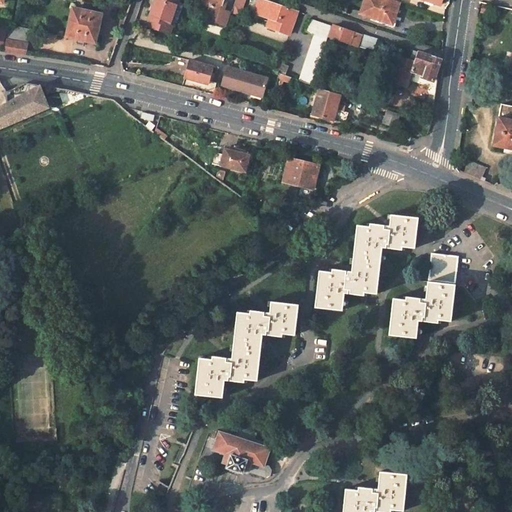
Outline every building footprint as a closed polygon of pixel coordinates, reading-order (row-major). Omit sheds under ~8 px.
[(92,1),(86,0),(83,0),(82,8),(73,6),(67,36),(95,41),(101,12),(90,10),(92,1)] [(178,0),(177,0),(156,0),(150,19),(153,20),(150,27),(172,35),(174,27),(177,28),(184,5),(178,0)] [(205,18),(226,25),(230,12),(223,10),(226,2),(222,0),(221,0),(201,0),(201,2),(210,5),(205,18)] [(234,0),(231,10),(240,13),(243,0),(234,0)] [(255,8),(258,0),(250,0),(249,6),(255,8)] [(279,4),(266,0),(258,0),(255,8),(254,11),(270,17),(278,19),(274,28),(289,33),(297,10),(279,4)] [(393,23),(399,3),(391,0),(365,0),(361,12),(371,15),(371,16),(393,23)] [(278,19),(270,17),(268,26),(274,28),(278,19)] [(331,24),(310,18),(306,30),(314,33),(299,79),(312,83),(331,24)] [(329,36),(351,43),(359,45),(361,39),(363,33),(333,24),(329,36)] [(33,30),(11,26),(8,38),(30,43),(33,30)] [(378,37),(363,33),(361,39),(375,44),(378,37)] [(30,43),(8,38),(5,49),(27,53),(30,43)] [(416,60),(412,59),(404,56),(395,81),(407,85),(409,79),(437,88),(436,80),(439,70),(438,69),(441,58),(419,51),(416,60)] [(212,67),(189,59),(184,75),(207,83),(212,67)] [(261,98),(266,79),(225,67),(219,85),(261,98)] [(281,77),(288,79),(289,75),(276,71),(274,77),(279,79),(281,77)] [(0,128),(50,107),(40,84),(0,105),(0,128)] [(339,94),(318,88),(315,96),(319,97),(314,115),(332,120),(332,119),(339,121),(341,113),(334,111),(339,94)] [(311,114),(314,115),(319,97),(315,96),(311,114)] [(511,106),(501,104),(492,145),(504,148),(511,149),(511,106)] [(399,113),(387,109),(382,122),(395,126),(399,113)] [(249,172),(253,154),(227,148),(225,155),(218,153),(215,165),(249,172)] [(320,164),(286,156),(280,179),(315,188),(320,164)] [(486,167),(469,159),(463,172),(480,179),(481,175),(482,176),(486,167)] [(320,272),(316,308),(343,311),(346,294),(365,296),(365,293),(377,295),(383,249),(403,251),(403,247),(416,249),(420,219),(392,215),(391,225),(381,224),(373,223),(372,227),(359,225),(352,272),(342,271),(332,270),(332,273),(320,272)] [(451,323),(459,258),(432,255),(427,299),(408,297),(407,301),(395,299),(391,337),(417,340),(419,323),(428,324),(438,325),(438,322),(451,323)] [(252,313),(239,312),(234,358),(223,357),(215,356),(214,360),(201,358),(197,395),(224,398),(226,381),(239,382),(239,378),(259,381),(264,334),(283,337),(284,332),(297,334),(300,306),(273,303),(272,313),(252,310),(252,313)] [(259,433),(242,428),(239,437),(221,431),(215,450),(228,454),(225,463),(230,465),(229,469),(246,474),(247,470),(266,477),(272,475),(273,471),(272,468),(267,466),(272,449),(273,448),(256,442),(257,439),(259,433)] [(277,445),(257,439),(256,442),(273,448),(272,449),(275,450),(277,445)] [(372,511),(373,509),(394,511),(395,507),(407,509),(411,475),(381,471),(378,488),(366,487),(360,486),(360,490),(347,488),(344,511),(372,511)] [(169,486),(160,483),(157,495),(165,497),(169,486)]
